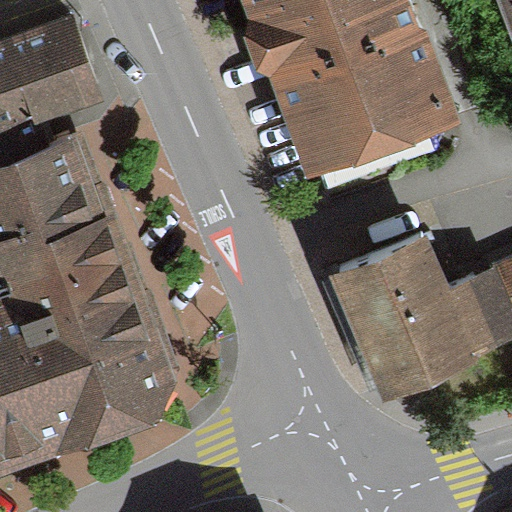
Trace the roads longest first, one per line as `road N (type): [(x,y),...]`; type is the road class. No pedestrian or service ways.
road 1 (residential): [(324,415),(139,0)]
road 2 (residential): [(324,415),(103,511)]
road 3 (residential): [(511,459),(368,502)]
